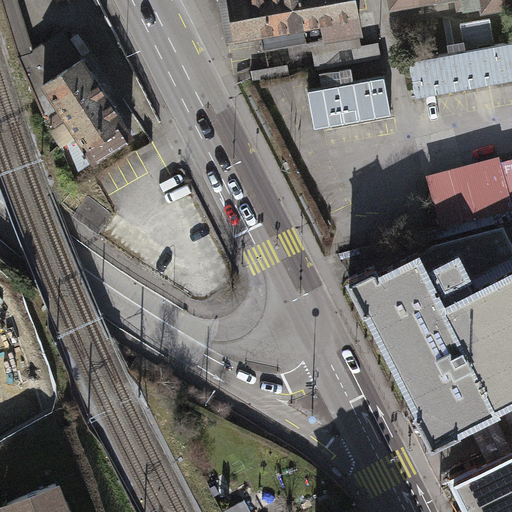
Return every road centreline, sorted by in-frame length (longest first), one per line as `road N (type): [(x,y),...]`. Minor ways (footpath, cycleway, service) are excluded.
road 1 (primary): [(335,345),(220,101),(178,61)]
road 2 (primary): [(178,61),(190,115),(311,359)]
road 3 (secondary): [(176,336),(233,384),(349,453),(379,462)]
road 4 (secondary): [(0,206),(176,336)]
road 5 (track): [(511,132),(369,164)]
road 6 (secondary): [(176,336),(274,370),(311,359)]
road 7 (primary): [(379,462),(335,345)]
road 8 (primary): [(311,359),(379,462)]
